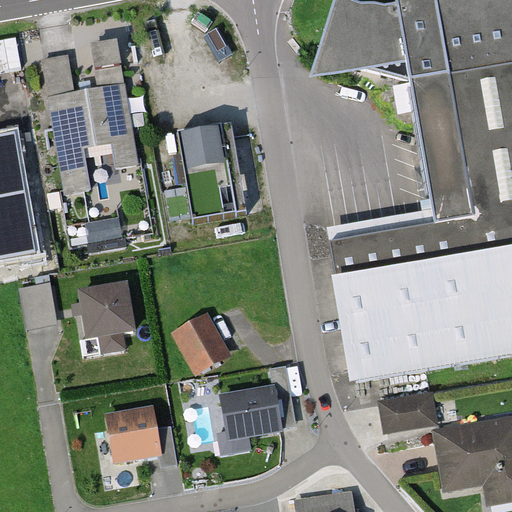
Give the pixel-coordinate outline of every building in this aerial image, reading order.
[(394,0),(396,14),(336,6),(307,91),(407,73),(410,90),(511,72),(511,0),(481,0),(436,8),(434,0),(394,0)] [(118,46),(92,51),(100,90),(126,85),(118,46)] [(69,59),(42,63),(48,100),(75,95),(69,59)] [(322,255),(347,397),(511,367),(511,79),(412,98),(434,235),(322,255)] [(140,85),(52,101),(80,250),(167,233),(140,85)] [(222,132),(180,139),(188,182),(229,175),(222,132)] [(39,223),(6,230),(14,268),(47,260),(39,223)] [(28,331),(60,327),(55,283),(23,287),(28,331)] [(130,290),(80,298),(88,348),(138,340),(130,290)] [(209,317),(172,338),(198,381),(234,360),(209,317)] [(276,390),(221,400),(230,449),(285,439),(276,390)] [(298,431),(290,390),(278,393),(285,434),(298,431)] [(434,397),(378,408),(384,440),(440,430),(434,397)] [(155,413),(107,422),(116,471),(164,462),(155,413)] [(511,421),(433,436),(445,499),(482,492),(485,511),(497,511),(511,509),(511,421)]
